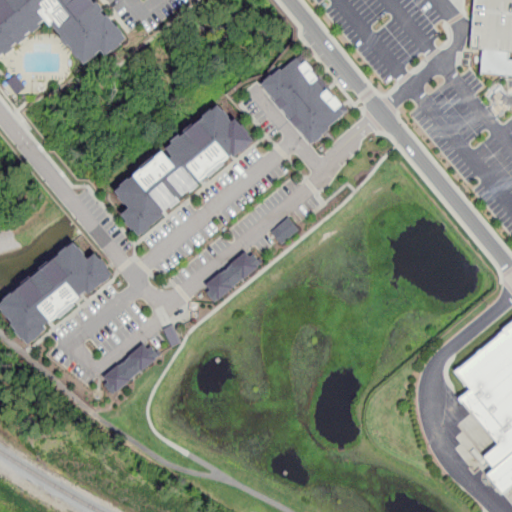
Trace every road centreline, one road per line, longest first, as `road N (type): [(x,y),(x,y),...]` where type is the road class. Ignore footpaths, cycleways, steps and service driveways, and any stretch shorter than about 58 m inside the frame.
road 1 (residential): [(0,106),(166,308),(383,115)]
road 2 (residential): [(511,270),(287,0)]
